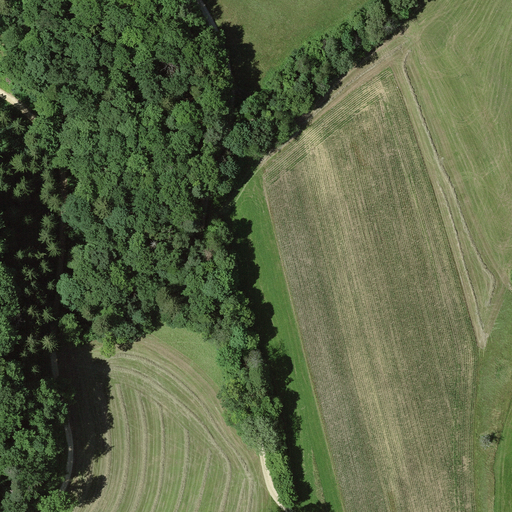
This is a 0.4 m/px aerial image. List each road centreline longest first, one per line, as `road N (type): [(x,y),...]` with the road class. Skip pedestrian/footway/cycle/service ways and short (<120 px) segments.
road 1 (track): [(290,511),(263,469),(245,367),(209,276),(205,201),(227,123),(223,47),(196,0)]
road 2 (track): [(44,511),(63,493),(72,447),(58,392),(66,171),(57,139),(0,91)]
